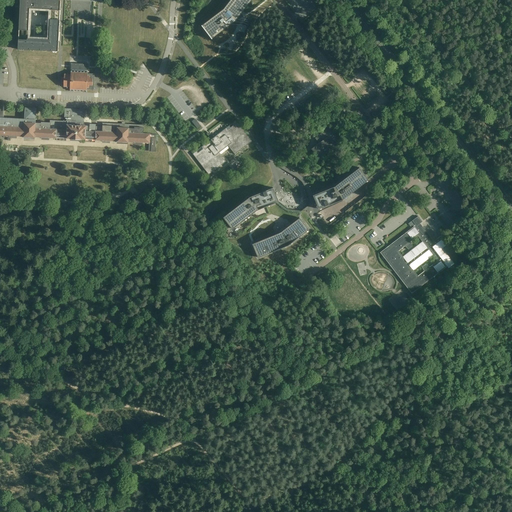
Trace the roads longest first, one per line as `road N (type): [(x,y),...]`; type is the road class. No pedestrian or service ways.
road 1 (residential): [(332,71),(415,177),(386,202),(376,224),(299,281)]
road 2 (secondary): [(511,210),(347,0)]
road 3 (unclassified): [(156,81),(132,107),(25,104),(15,95),(0,40)]
road 4 (residential): [(268,159),(173,33)]
